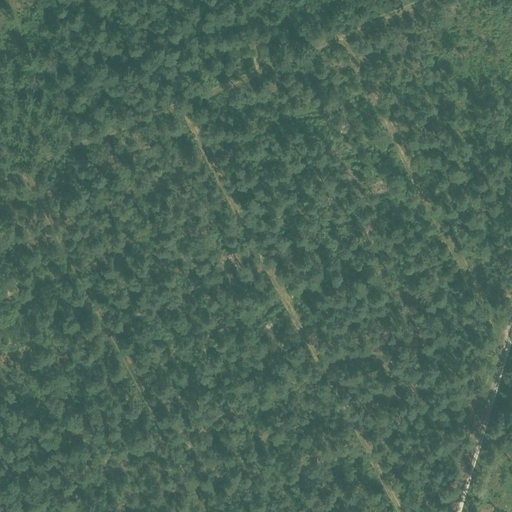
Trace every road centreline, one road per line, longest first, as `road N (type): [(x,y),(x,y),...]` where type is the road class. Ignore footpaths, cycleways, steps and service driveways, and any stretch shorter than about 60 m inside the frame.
road 1 (track): [(0,180),(426,0)]
road 2 (track): [(402,511),(183,104)]
road 3 (track): [(207,511),(22,170)]
road 4 (track): [(506,334),(342,36)]
road 5 (track): [(454,511),(511,317)]
